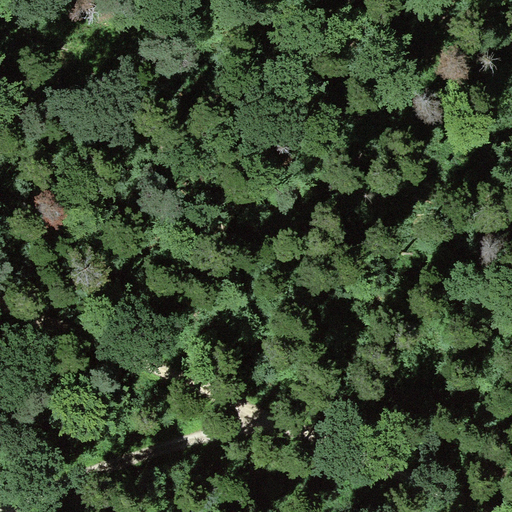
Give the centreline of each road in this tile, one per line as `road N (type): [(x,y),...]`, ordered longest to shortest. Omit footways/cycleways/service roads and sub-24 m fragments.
road 1 (track): [(491,511),(0,305)]
road 2 (track): [(2,511),(276,422)]
